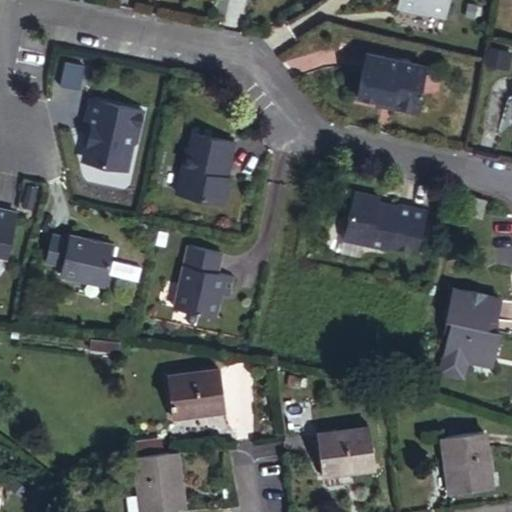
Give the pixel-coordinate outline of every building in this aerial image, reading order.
[(399,0),(399,3),(445,13),(447,0),(399,0)] [(367,49),(357,91),(378,96),(377,100),(412,108),(419,104),(423,89),(421,86),(426,62),(367,49)] [(504,68),(507,55),(493,51),(489,66),(504,68)] [(90,122),(82,157),(125,166),(130,142),(136,138),(144,106),(92,94),(85,122),(90,122)] [(186,144),(176,190),(224,200),(230,175),(222,173),(226,154),(230,155),(234,138),(192,129),(189,145),(186,144)] [(354,188),(343,235),(390,246),(390,243),(419,249),(427,207),(398,201),(397,206),(379,202),(380,194),(354,188)] [(486,200),(469,196),(464,211),(482,216),(486,200)] [(0,251),(5,253),(15,209),(0,205),(0,251)] [(55,233),(49,259),(66,263),(64,273),(108,283),(117,243),(73,233),(72,237),(55,233)] [(189,241),(177,305),(217,313),(222,288),(231,290),(234,271),(217,268),(221,247),(189,241)] [(165,283),(161,303),(173,306),(177,286),(165,283)] [(495,299),(454,289),(447,319),(454,321),(447,349),(492,361),(500,331),(488,328),(495,299)] [(220,368),(167,375),(173,416),(225,409),(220,368)] [(375,466),(370,427),(318,434),(323,473),(375,466)] [(483,430),(445,435),(451,491),(490,486),(483,430)] [(259,511),(282,511),(282,446),(259,447),(259,511)] [(177,450),(135,456),(142,511),(181,511),(181,509),(184,508),(177,450)] [(126,495),(128,511),(142,511),(140,493),(126,495)]
